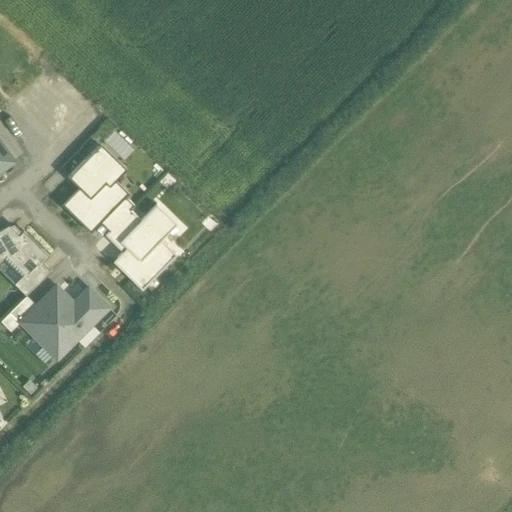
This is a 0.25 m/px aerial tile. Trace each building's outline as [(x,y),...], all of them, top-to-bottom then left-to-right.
[(0,169),(13,160),(0,143),(0,169)] [(108,180),(125,197),(129,193),(115,180),(126,168),(100,143),(96,146),(119,168),(108,180)] [(78,187),(82,191),(65,208),(90,232),(100,223),(125,197),(108,180),(119,168),(96,146),(67,176),(78,187)] [(61,204),(65,208),(82,191),(78,187),(61,204)] [(125,197),(100,223),(108,231),(130,209),(134,205),(125,197)] [(123,271),(142,290),(177,254),(175,253),(173,255),(158,239),(173,223),(156,207),(158,205),(156,204),(141,219),(120,241),(126,247),(122,252),(117,257),(127,267),(123,271)] [(173,255),(175,253),(161,239),(177,223),(158,205),(156,207),(173,223),(158,239),(173,255)] [(122,252),(126,247),(120,241),(141,219),(130,209),(108,231),(105,235),(122,252)] [(42,262),(48,256),(23,230),(18,234),(8,225),(0,229),(0,256),(3,255),(26,278),(42,262)] [(0,270),(17,286),(26,295),(51,271),(42,262),(26,278),(3,255),(0,256),(0,270)] [(123,271),(127,267),(117,257),(113,261),(123,271)] [(61,353),(107,307),(87,287),(73,302),(56,286),(36,305),(20,321),(34,335),(38,330),(61,353)] [(20,321),(36,305),(26,296),(1,321),(10,331),(20,321)] [(38,330),(34,335),(57,358),(61,353),(38,330)]
